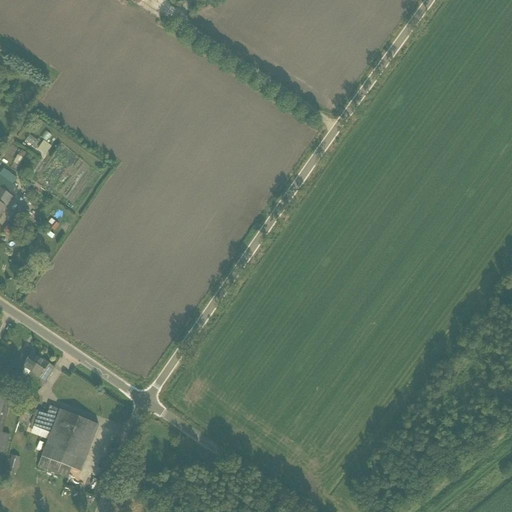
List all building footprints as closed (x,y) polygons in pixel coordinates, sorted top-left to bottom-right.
[(29,135),(25,141),(34,148),(38,142),(29,135)] [(42,140),(36,150),(45,155),(51,146),(42,140)] [(0,188),(0,215),(13,197),(0,188)] [(2,230),(9,235),(13,229),(7,224),(2,230)] [(23,366),(19,372),(29,379),(33,373),(31,372),(41,359),(26,349),(18,362),(23,366)] [(55,368),(41,359),(31,372),(33,373),(29,379),(42,387),(55,368)] [(7,377),(13,368),(7,364),(1,373),(7,377)] [(10,399),(0,396),(0,468),(1,468),(10,435),(2,433),(11,400),(12,399),(10,398),(10,399)] [(80,472),(99,425),(50,406),(47,415),(40,412),(34,427),(51,434),(38,467),(68,479),(71,468),(80,472)] [(24,407),(21,413),(29,416),(32,410),(24,407)] [(20,458),(12,455),(7,471),(16,473),(20,458)]
